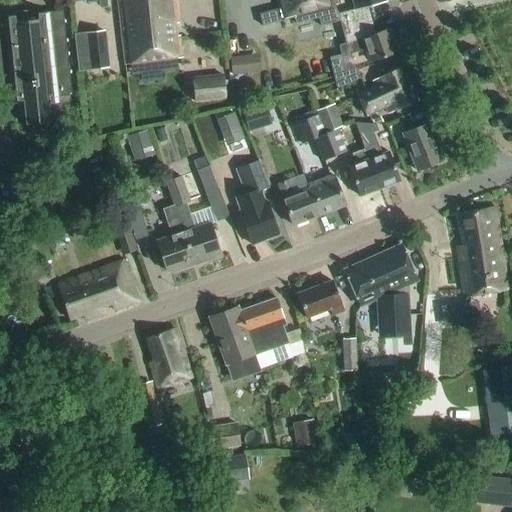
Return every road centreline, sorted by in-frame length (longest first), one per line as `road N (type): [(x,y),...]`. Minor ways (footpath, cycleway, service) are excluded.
road 1 (residential): [(0,365),(368,234),(497,174)]
road 2 (residential): [(497,174),(425,0)]
road 3 (residential): [(62,511),(0,389)]
